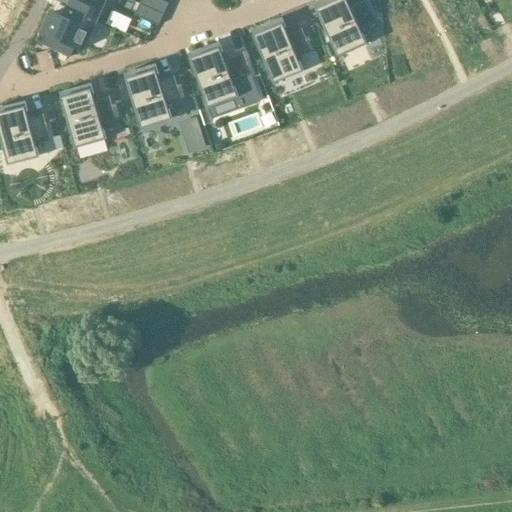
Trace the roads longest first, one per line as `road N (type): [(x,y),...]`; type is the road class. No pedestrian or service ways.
road 1 (unclassified): [(0,256),(301,164),(511,68)]
road 2 (residential): [(286,0),(30,85),(1,67)]
road 3 (track): [(0,311),(62,444),(117,511)]
